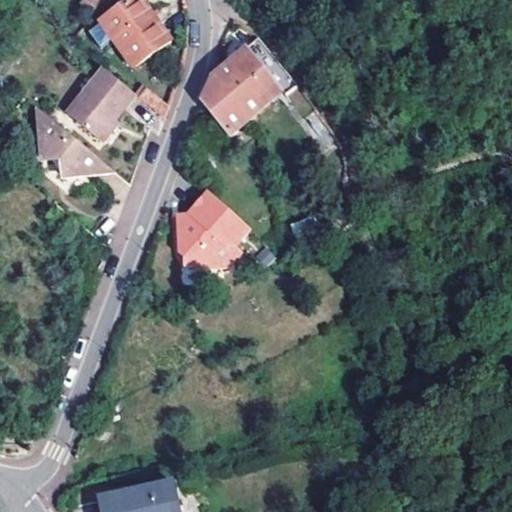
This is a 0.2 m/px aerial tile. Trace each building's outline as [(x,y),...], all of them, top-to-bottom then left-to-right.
[(90,14),(102,0),(78,0),(77,2),(90,14)] [(169,41),(139,1),(103,28),(132,68),(169,41)] [(224,71),(214,79),(212,85),(209,93),(205,99),(201,109),(232,143),(298,88),(259,42),(236,23),(227,40),(244,54),(224,71)] [(135,95),(101,68),(65,116),(98,142),(135,95)] [(52,123),(36,111),(38,142),(52,123)] [(338,142),(322,121),(303,135),(319,157),(338,142)] [(83,176),(97,159),(52,123),(38,142),(40,162),(60,160),(62,179),(83,176)] [(97,159),(83,176),(113,172),(97,159)] [(253,232),(210,195),(190,218),(179,219),(180,239),(182,239),(185,255),(188,255),(189,268),(203,267),(203,272),(229,270),(229,263),(235,263),(242,255),(237,249),(253,232)] [(177,511),(172,487),(98,503),(100,511),(177,511)]
